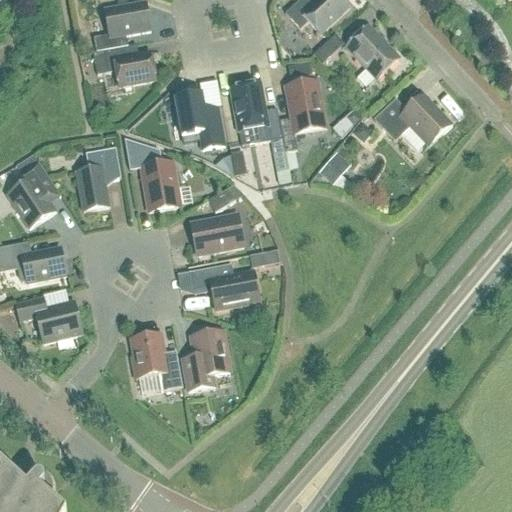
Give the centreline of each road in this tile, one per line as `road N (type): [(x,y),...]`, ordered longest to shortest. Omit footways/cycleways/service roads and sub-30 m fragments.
road 1 (residential): [(106,320),(169,307),(156,240),(92,253),(100,288)]
road 2 (secondary): [(371,416),(511,245)]
road 3 (residential): [(250,0),(261,54),(198,66),(186,1),(193,0)]
road 4 (residential): [(497,122),(384,0)]
road 5 (unclassified): [(157,511),(50,421)]
road 6 (secondary): [(371,416),(357,419),(276,511)]
